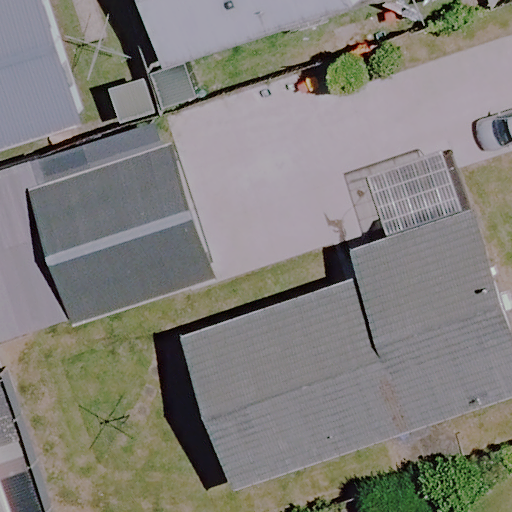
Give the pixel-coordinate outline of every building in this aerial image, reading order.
[(0,0),(0,149),(89,124),(53,0),(0,0)] [(340,7),(349,0),(143,0),(168,68),(340,7)] [(167,130),(29,180),(80,320),(218,270),(167,130)] [(344,283),(188,332),(237,486),(511,399),(511,314),(477,204),(361,241),(334,250),(344,283)] [(13,511),(0,467),(0,511),(13,511)]
